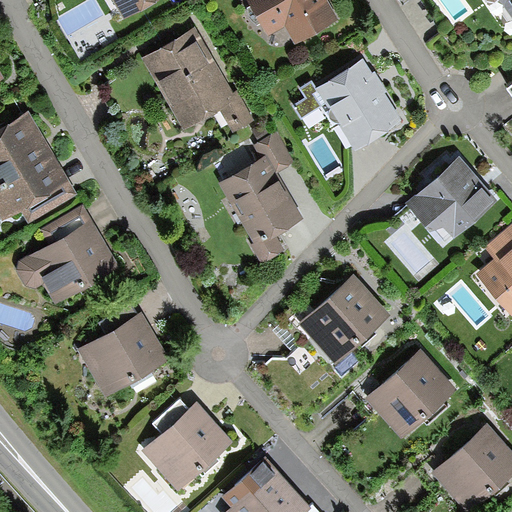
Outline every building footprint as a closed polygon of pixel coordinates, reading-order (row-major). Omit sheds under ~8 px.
[(112,0),(123,18),(154,0),(112,0)] [(248,0),(269,35),(286,25),(296,44),(339,20),(327,0),(248,0)] [(511,0),(487,0),(488,1),(495,2),(497,0),(500,0),(511,16),(511,0)] [(196,27),(141,57),(182,129),(221,108),(235,133),(256,121),(239,91),(234,94),(196,27)] [(295,106),(303,118),(326,103),(356,151),(403,121),(365,60),(317,87),(312,81),(300,89),(306,98),(295,106)] [(0,217),(3,223),(24,211),(29,220),(75,194),(28,113),(0,129),(0,217)] [(262,158),(219,183),(253,239),(248,242),(261,263),(284,250),(275,235),(304,218),(277,173),(296,162),(278,131),(254,145),(262,158)] [(461,156),(406,202),(430,231),(444,227),(454,238),(498,201),(461,156)] [(49,245),(31,256),(20,263),(17,273),(26,288),(37,290),(44,286),(56,304),(119,265),(82,206),(41,231),(49,245)] [(511,227),(486,249),(495,260),(477,275),(511,316),(511,227)] [(354,276),(315,309),(306,299),(274,327),(296,352),(311,339),(332,364),(388,315),(354,276)] [(141,311),(77,348),(105,396),(169,359),(141,311)] [(422,349),(366,398),(402,439),(458,390),(422,349)] [(161,432),(140,450),(178,493),(234,444),(196,401),(189,407),(181,398),(153,422),(161,432)] [(511,451),(489,424),(434,471),(468,511),(511,475),(511,451)] [(232,505),(224,511),(305,511),(310,508),(267,460),(225,497),(232,505)]
